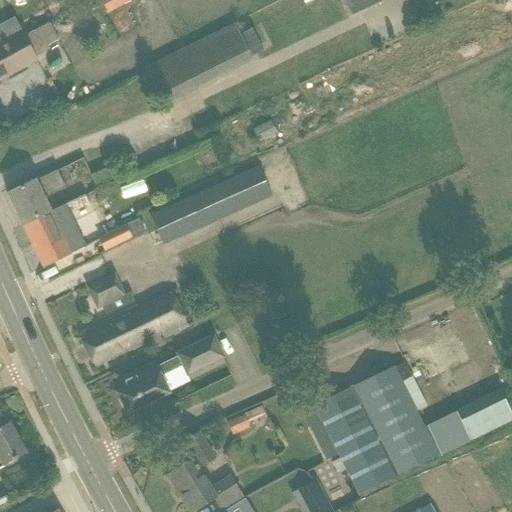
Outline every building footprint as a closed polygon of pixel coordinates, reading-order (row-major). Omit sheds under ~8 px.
[(128,0),(95,0),(104,15),(129,1),(128,0)] [(376,0),(343,0),(351,17),(379,4),(376,0)] [(48,22),(24,33),(33,54),(57,44),(48,22)] [(234,24),(145,68),(162,105),(252,60),(248,52),(261,46),(252,27),(239,34),(234,24)] [(0,80),(37,61),(21,33),(2,43),(0,39),(0,80)] [(269,122),(252,130),(258,142),(275,134),(269,122)] [(162,244),(271,195),(259,167),(150,216),(162,244)] [(104,169),(90,176),(94,185),(108,178),(104,169)] [(56,171),(7,194),(22,225),(48,212),(41,199),(65,188),(56,171)] [(85,196),(90,207),(97,204),(92,193),(85,196)] [(84,195),(71,201),(80,221),(93,214),(90,207),(85,196),(84,195)] [(48,212),(22,225),(25,231),(34,251),(43,268),(61,259),(69,255),(57,231),(66,227),(57,208),(48,212)] [(97,239),(104,253),(145,233),(138,219),(97,239)] [(125,295),(113,272),(85,287),(96,309),(101,306),(125,295)] [(132,309),(96,326),(78,335),(94,367),(112,358),(161,335),(163,339),(188,327),(171,293),(133,312),(132,309)] [(113,384),(119,396),(117,400),(121,408),(126,410),(127,414),(142,406),(144,410),(153,405),(152,401),(166,394),(165,393),(158,378),(172,371),(180,368),(185,377),(222,359),(211,337),(174,355),(176,358),(153,369),(152,365),(113,384)] [(392,367),(314,406),(322,424),(338,456),(357,496),(393,478),(470,440),(456,410),(423,426),(416,412),(401,382),(411,378),(404,364),(393,369),(392,367)] [(232,435),(248,428),(243,416),(226,424),(232,435)] [(0,467),(26,454),(9,423),(0,428),(0,467)] [(222,511),(239,501),(242,499),(229,478),(210,490),(197,470),(214,459),(198,432),(183,442),(193,459),(192,461),(168,476),(190,511),(191,511),(214,498),(222,511)] [(297,490),(308,511),(331,511),(333,511),(317,479),(297,490)] [(250,511),(244,501),(225,511),(250,511)]
